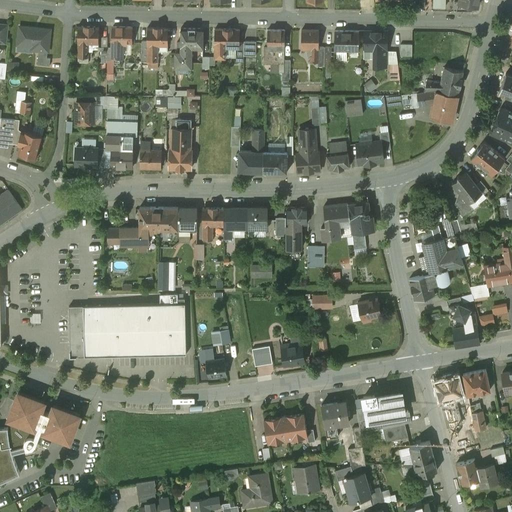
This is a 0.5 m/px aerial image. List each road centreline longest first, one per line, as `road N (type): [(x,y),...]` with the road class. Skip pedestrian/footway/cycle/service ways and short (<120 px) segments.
road 1 (residential): [(0,361),(84,389),(161,398),(421,362)]
road 2 (residential): [(383,179),(303,189),(137,188),(52,208)]
road 3 (residential): [(290,20),(70,15)]
road 4 (residential): [(490,23),(457,136),(424,166),(383,179)]
road 5 (residential): [(490,23),(290,20)]
road 6 (residential): [(383,179),(421,362)]
road 7 (residential): [(70,15),(59,149),(36,182)]
road 8 (residential): [(421,362),(460,511)]
road 9 (unknown): [(403,292),(267,307)]
